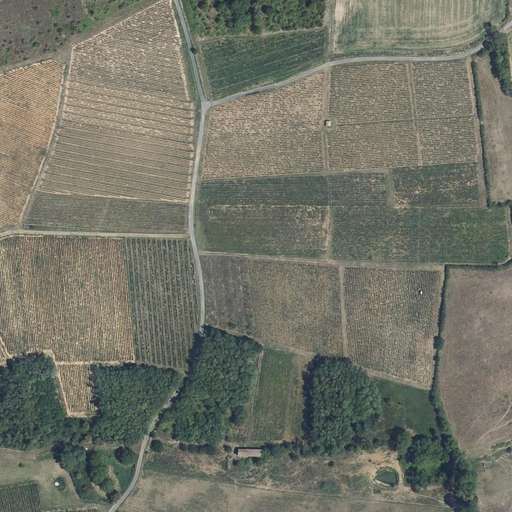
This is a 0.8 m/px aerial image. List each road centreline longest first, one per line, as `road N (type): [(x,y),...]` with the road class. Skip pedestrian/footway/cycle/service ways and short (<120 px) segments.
road 1 (unclassified): [(176,0),(204,105),(191,202),(200,337),(188,375),(149,431),(132,485),(111,511)]
road 2 (track): [(204,105),(341,60),(456,56),(511,21)]
road 3 (track): [(0,235),(193,236)]
road 4 (track): [(0,449),(143,444)]
